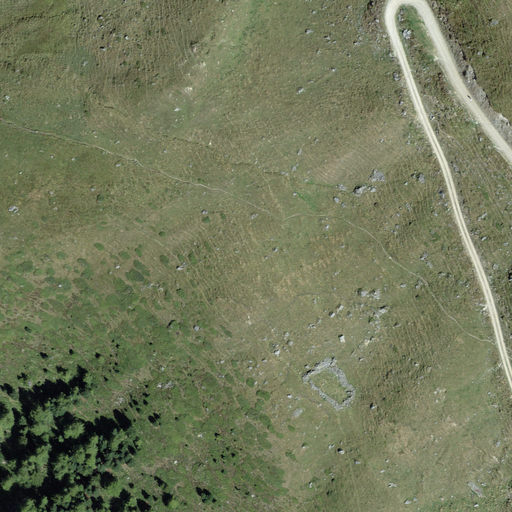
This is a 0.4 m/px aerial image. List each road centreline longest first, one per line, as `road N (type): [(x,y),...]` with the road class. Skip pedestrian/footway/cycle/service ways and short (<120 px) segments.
road 1 (unclassified): [(511,379),(389,19),(395,0)]
road 2 (unclassified): [(415,0),(454,77),(511,156)]
